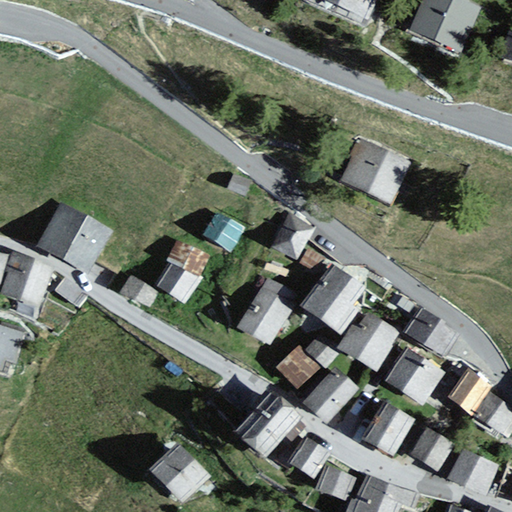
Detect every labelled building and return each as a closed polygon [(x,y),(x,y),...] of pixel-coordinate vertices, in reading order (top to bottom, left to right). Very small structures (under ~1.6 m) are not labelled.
[(272,0),(343,35),(360,0),(272,0)] [(429,0),(396,0),(377,35),(431,64),(458,15),(429,0)] [(511,40),(483,31),(473,65),(511,76),(511,40)] [(350,136),(321,184),(369,213),(398,165),(350,136)] [(244,183),(223,175),(216,194),(237,202),(244,183)] [(48,203),(22,250),(75,279),(101,232),(48,203)] [(236,229),(206,214),(193,241),(223,256),(236,229)] [(305,229),(281,215),(261,251),(285,264),(305,229)] [(120,277),(106,299),(135,316),(145,300),(168,314),(198,264),(170,247),(142,291),(120,277)] [(34,279),(0,261),(0,314),(13,321),(34,279)] [(366,287),(335,264),(303,307),(334,330),(366,287)] [(270,276),(238,326),(270,345),(301,296),(270,276)] [(409,311),(390,336),(430,366),(449,340),(409,311)] [(390,343),(349,312),(317,355),(306,347),(296,362),(315,376),(327,360),(360,384),(390,343)] [(0,362),(9,340),(0,336),(0,362)] [(277,344),(252,365),(280,399),(305,378),(277,344)] [(399,355),(375,390),(410,413),(434,379),(399,355)] [(451,370),(430,400),(483,438),(504,408),(451,370)] [(340,398),(317,377),(291,405),(314,426),(340,398)] [(272,426),(245,396),(196,441),(224,470),(272,426)] [(399,429),(356,400),(335,432),(378,460),(399,429)] [(410,435),(389,462),(468,499),(485,476),(410,435)] [(283,438),(261,470),(290,490),(312,458),(283,438)] [(162,444),(123,480),(153,511),(161,511),(196,480),(162,444)] [(511,468),(503,465),(492,492),(511,499),(511,468)] [(334,483),(308,471),(297,498),(324,509),(334,483)] [(395,511),(402,500),(346,471),(324,511),(381,511),(383,509),(388,511),(395,511)]
